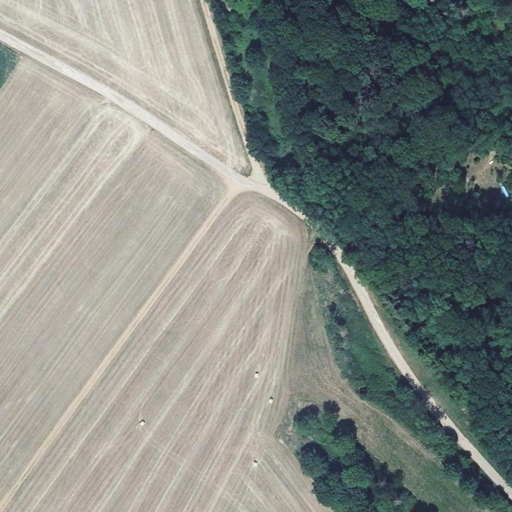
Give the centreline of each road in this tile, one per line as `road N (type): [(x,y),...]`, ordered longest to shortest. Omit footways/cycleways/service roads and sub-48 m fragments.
road 1 (track): [(511,493),(397,360),(330,239),(0,37)]
road 2 (track): [(242,183),(0,506)]
road 3 (track): [(259,191),(261,174),(203,0)]
